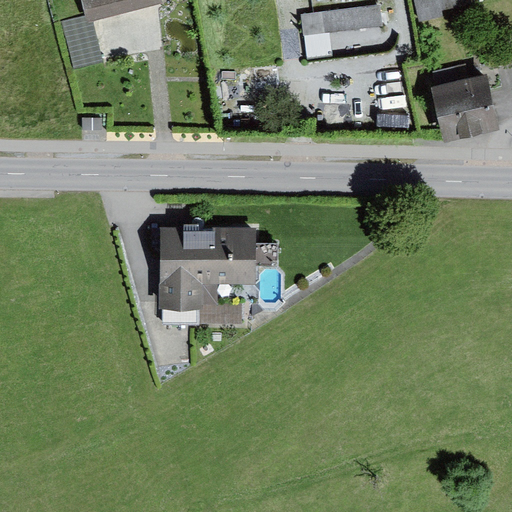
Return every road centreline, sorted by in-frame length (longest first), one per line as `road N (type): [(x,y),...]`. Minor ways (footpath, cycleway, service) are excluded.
road 1 (secondary): [(511,184),(0,175)]
road 2 (unknown): [(118,177),(162,361)]
